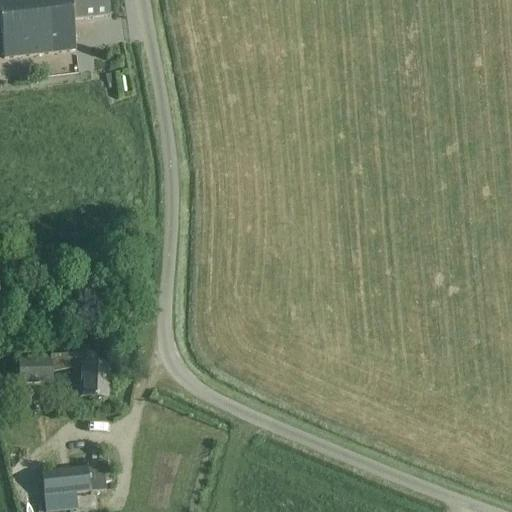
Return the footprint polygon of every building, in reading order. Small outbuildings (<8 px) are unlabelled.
[(0,0),(0,31),(4,61),(56,55),(76,53),(73,23),(110,19),(107,0),(0,0)] [(95,358),(76,357),(76,371),(81,371),(80,401),(87,402),(107,403),(109,371),(94,371),(95,358)] [(19,385),(52,384),(51,362),(18,364),(19,385)] [(29,403),(30,424),(42,424),(41,402),(29,403)] [(86,459),(69,461),(71,473),(24,478),(27,502),(44,500),(106,493),(104,478),(106,478),(105,475),(104,475),(102,463),(87,465),(86,459)]
